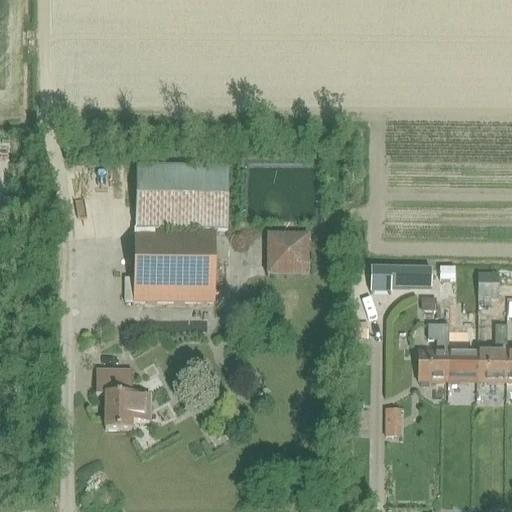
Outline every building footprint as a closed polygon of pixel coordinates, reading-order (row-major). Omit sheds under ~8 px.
[(136,170),(135,232),(227,233),(228,171),(136,170)] [(213,306),(214,237),(135,236),(134,305),(213,306)] [(308,280),(309,238),(267,237),(266,279),(308,280)] [(435,273),(435,287),(452,287),(452,273),(435,273)] [(389,303),(390,275),(364,275),(363,323),(376,323),(376,303),(389,303)] [(497,307),(496,295),(476,296),(476,307),(497,307)] [(199,326),(217,327),(218,310),(200,310),(199,326)] [(506,330),(506,318),(498,318),(497,330),(495,330),(495,356),(477,356),(476,387),(505,387),(506,330)] [(435,343),(435,355),(418,355),(418,386),(447,386),(448,355),(448,329),(427,329),(427,343),(435,343)] [(477,356),(448,355),(447,386),(476,387),(477,356)] [(131,374),(95,374),(95,398),(105,398),(104,433),(131,434),(131,425),(149,425),(149,397),(131,397),(131,374)]
